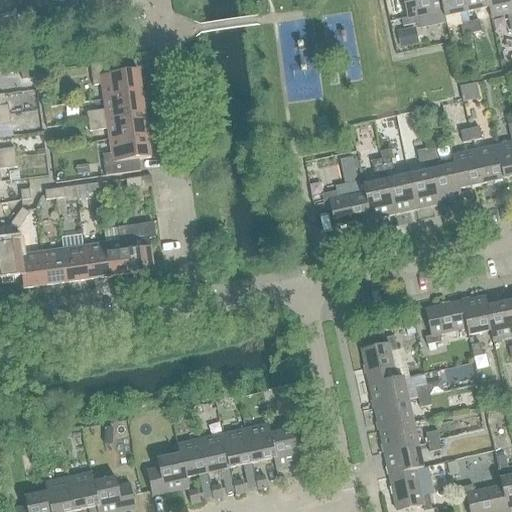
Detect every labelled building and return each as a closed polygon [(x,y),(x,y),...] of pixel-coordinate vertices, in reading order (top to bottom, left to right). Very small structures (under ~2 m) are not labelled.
[(106,0),(80,0),(82,15),(107,12),(106,0)] [(436,25),(429,0),(401,0),(405,19),(400,20),(402,28),(416,25),(414,18),(419,16),(422,28),(436,25)] [(443,19),(462,15),(458,0),(429,0),(436,25),(444,24),(443,19)] [(486,0),(458,0),(462,15),(487,9),(488,9),(486,0)] [(509,33),(511,32),(511,12),(509,0),(486,0),(488,9),(487,9),(490,19),(506,16),(509,33)] [(471,35),(480,33),(478,21),(468,23),(471,35)] [(471,35),(468,23),(459,25),(461,37),(471,35)] [(15,37),(27,36),(28,35),(26,24),(13,26),(15,37)] [(413,29),(396,33),(399,48),(417,44),(413,29)] [(100,86),(102,98),(140,93),(138,71),(116,74),(114,63),(89,66),(92,87),(100,86)] [(21,81),(33,79),(34,79),(32,68),(20,70),(21,81)] [(465,85),(468,101),(484,98),(480,81),(465,85)] [(143,115),(140,93),(102,98),(104,111),(85,113),(87,123),(143,115)] [(0,107),(0,116),(8,115),(7,106),(0,107)] [(0,116),(0,127),(10,126),(8,115),(0,116)] [(147,137),(143,115),(87,123),(88,133),(106,130),(108,143),(147,137)] [(511,178),(511,125),(506,126),(510,144),(495,147),(503,181),(511,178)] [(471,142),(480,140),(478,129),(468,131),(471,142)] [(471,142),(468,131),(459,133),(461,144),(471,142)] [(101,156),(104,177),(139,173),(138,161),(150,159),(147,137),(108,143),(110,155),(101,156)] [(35,147),(35,156),(45,156),(44,146),(35,147)] [(503,181),(495,147),(473,152),(480,186),(503,181)] [(0,150),(0,160),(14,159),(13,149),(0,150)] [(427,162),(437,160),(434,149),(425,151),(427,162)] [(427,162),(425,151),(415,153),(418,164),(427,162)] [(480,186),(473,152),(450,157),(452,167),(453,167),(458,191),(480,186)] [(339,161),(344,185),(361,182),(357,163),(353,164),(352,158),(339,161)] [(383,172),(392,170),(390,158),(380,161),(383,172)] [(0,170),(16,169),(14,159),(0,160),(0,170)] [(383,172),(380,161),(371,163),(374,174),(383,172)] [(88,166),(76,168),(77,176),(89,175),(88,166)] [(453,167),(452,167),(425,173),(433,207),(460,201),(458,191),(453,167)] [(433,207),(425,173),(400,179),(407,213),(433,207)] [(140,179),(124,181),(126,190),(141,188),(140,179)] [(381,218),(407,213),(400,179),(374,184),(381,218)] [(107,193),(105,183),(96,185),(97,194),(107,193)] [(356,224),(381,218),(374,184),(362,187),(363,194),(350,197),(356,224)] [(97,194),(96,185),(86,186),(87,195),(97,194)] [(64,199),(63,189),(53,191),(54,200),(64,199)] [(19,192),(20,202),(30,200),(28,191),(19,192)] [(54,200),(53,191),(43,192),(44,201),(54,200)] [(333,229),(356,224),(350,197),(336,200),(335,193),(320,196),(322,204),(328,202),(333,229)] [(21,209),(15,217),(23,223),(29,215),(21,209)] [(17,231),(23,223),(15,217),(9,225),(17,231)] [(130,276),(153,272),(148,240),(154,239),(152,224),(123,228),(130,276)] [(118,243),(104,245),(109,278),(130,276),(123,228),(116,229),(118,243)] [(22,290),(45,287),(40,254),(19,257),(18,245),(4,247),(9,280),(20,279),(22,290)] [(104,245),(82,248),(87,281),(109,278),(104,245)] [(0,281),(9,280),(4,247),(0,247),(0,281)] [(82,248),(61,251),(66,284),(87,281),(82,248)] [(61,251),(40,254),(45,287),(66,284),(61,251)] [(467,337),(489,332),(490,332),(485,309),(486,308),(484,298),(454,305),(460,331),(465,330),(467,337)] [(491,342),(511,337),(511,320),(508,303),(486,308),(485,309),(490,332),(489,332),(491,342)] [(438,336),(460,331),(454,305),(424,311),(429,338),(424,339),(425,347),(440,343),(438,336)] [(360,350),(366,378),(393,372),(389,353),(396,352),(393,337),(385,339),(386,345),(360,350)] [(481,356),(479,344),(470,346),(472,358),(481,356)] [(372,405),(406,397),(402,379),(395,380),(393,372),(366,378),(372,405)] [(426,388),(415,390),(417,399),(428,397),(426,388)] [(372,405),(378,432),(412,424),(406,397),(372,405)] [(428,397),(417,399),(419,408),(430,406),(428,397)] [(384,459),(417,451),(412,424),(378,432),(384,459)] [(268,437),(269,436),(267,426),(243,431),(251,465),(272,460),(273,460),(268,437)] [(229,470),(251,465),(243,431),(221,436),(229,470)] [(273,460),(272,460),(274,471),(311,462),(306,437),(293,440),(292,431),(269,436),(268,437),(273,460)] [(426,444),(438,441),(436,432),(424,435),(426,444)] [(207,475),(229,470),(221,436),(200,441),(207,475)] [(185,479),(207,475),(200,441),(176,446),(178,456),(179,456),(184,480),(185,479)] [(438,441),(426,444),(428,453),(440,450),(438,441)] [(384,459),(390,485),(416,480),(414,471),(422,470),(417,451),(384,459)] [(179,456),(178,456),(156,461),(158,469),(145,472),(151,498),(188,489),(185,479),(184,480),(179,456)] [(506,469),(504,457),(495,459),(497,470),(506,469)] [(446,465),(449,477),(458,475),(455,463),(446,465)] [(73,511),(79,511),(95,509),(96,508),(91,485),(92,484),(90,474),(67,479),(73,511)] [(254,479),(256,491),(266,489),(263,477),(254,479)] [(494,489),(499,511),(511,511),(511,477),(498,481),(500,488),(494,489)] [(50,511),(73,511),(67,479),(43,484),(46,494),(47,494),(50,511)] [(96,508),(95,509),(96,511),(128,511),(134,511),(129,485),(117,488),(115,479),(92,484),(91,485),(96,508)] [(416,480),(390,485),(395,511),(400,511),(422,507),(422,511),(426,511),(431,511),(428,497),(420,498),(416,480)] [(234,496),(244,494),(241,482),(232,484),(234,496)] [(467,511),(499,511),(494,489),(473,494),(471,486),(457,490),(459,497),(464,496),(467,511)] [(212,501),(221,499),(219,487),(209,489),(212,501)] [(190,506),(199,504),(197,492),(187,494),(190,506)] [(50,511),(47,494),(46,494),(23,499),(25,508),(13,510),(13,511),(50,511)]
